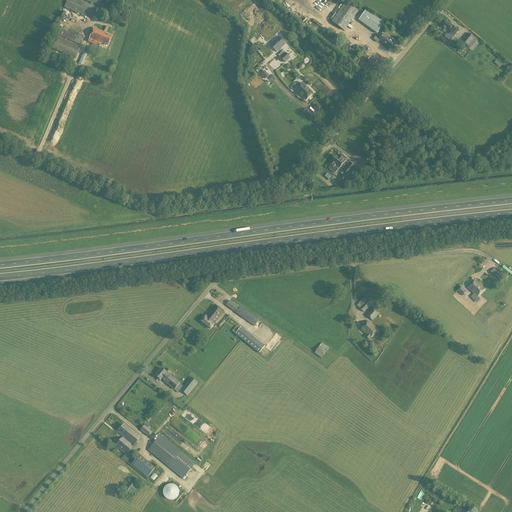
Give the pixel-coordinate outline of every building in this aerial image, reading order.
[(79,0),(67,0),(64,8),(91,19),(96,7),(92,5),(93,4),(100,7),(102,0),(82,0),(91,3),(90,4),(79,0)] [(331,22),(344,31),(359,12),(346,2),(331,22)] [(384,24),(366,10),(358,20),(377,34),(384,24)] [(459,31),(453,26),(450,24),(449,24),(447,21),(442,27),(445,29),(443,31),(446,34),(445,36),(450,41),(459,31)] [(58,26),(55,33),(81,45),(84,36),(63,26),(62,28),(58,26)] [(91,48),(94,49),(96,45),(97,42),(101,44),(102,43),(108,46),(112,36),(105,34),(106,33),(93,28),(88,42),(92,44),(91,48)] [(384,31),(380,36),(377,34),(373,39),(377,43),(379,40),(389,48),(394,43),(391,41),(391,40),(388,39),(390,37),(384,31)] [(468,34),(462,42),(471,49),(477,41),(468,34)] [(279,36),(269,45),(277,53),(286,44),(279,36)] [(75,59),(80,48),(57,37),(52,49),(75,59)] [(290,59),(285,53),(280,58),(285,63),(290,59)] [(261,74),(264,79),(269,76),(265,71),(262,74),(261,74)] [(294,89),(295,89),(306,100),(313,94),(302,83),(299,86),(298,85),(297,84),(296,84),(295,85),(294,85),(294,86),(294,87),(294,88),(294,89)] [(363,159),(369,163),(373,156),(368,153),(363,159)] [(335,167),(336,166),(339,168),(346,160),(344,159),(345,158),(340,155),(338,158),(335,156),(331,162),(329,165),(331,167),(329,169),(335,173),(338,170),(335,167)] [(342,171),(344,173),(337,183),(339,185),(340,184),(339,182),(342,184),(344,182),(348,185),(354,178),(350,174),(356,168),(350,162),(342,171)] [(493,269),(490,273),(496,278),(499,274),(493,269)] [(485,289),(483,288),(482,287),(483,286),(481,284),(480,285),(476,280),(468,288),(474,294),(473,295),(476,298),(477,297),(485,289)] [(467,292),(461,287),(457,291),(463,297),(467,292)] [(364,313),(374,302),(366,295),(356,306),(364,313)] [(240,308),(236,305),(230,301),(226,306),(236,314),(254,327),(259,320),(240,308)] [(223,312),(215,306),(202,322),(210,329),(223,312)] [(373,308),(366,315),(372,321),(380,313),(373,308)] [(367,335),(366,336),(369,340),(378,330),(369,322),(361,330),(367,335)] [(235,334),(259,353),(265,346),(241,327),(235,334)] [(266,348),(271,351),(283,337),(278,333),(266,348)] [(314,354),(321,359),(329,348),(322,343),(314,354)] [(177,387),(181,390),(187,395),(198,383),(191,378),(184,387),(167,373),(162,369),(156,376),(161,380),(175,390),(177,387)] [(116,446),(127,455),(141,437),(125,424),(118,432),(124,437),(116,446)] [(152,432),(153,430),(151,428),(150,430),(144,425),(140,430),(148,437),(152,432)] [(190,430),(186,435),(196,444),(201,439),(190,430)] [(182,479),(195,463),(161,435),(148,451),(182,479)] [(150,464),(139,455),(133,463),(132,461),(130,464),(131,465),(141,474),(147,478),(156,468),(150,464)] [(130,494),(136,486),(131,482),(124,490),(130,494)] [(165,486),(167,500),(180,498),(178,484),(165,486)] [(434,499),(430,496),(425,503),(430,506),(434,499)]
